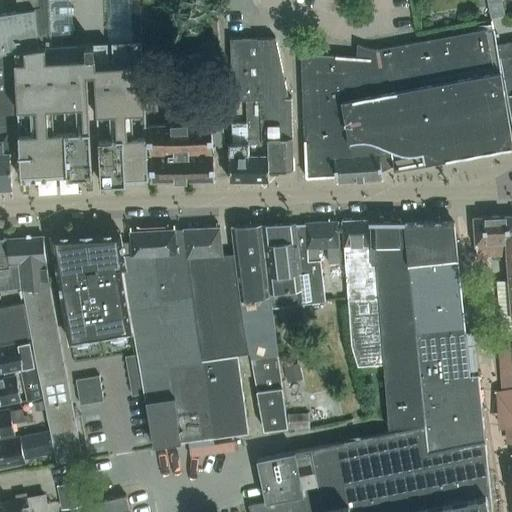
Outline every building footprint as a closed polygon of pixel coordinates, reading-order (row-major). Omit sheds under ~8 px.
[(39,46),(13,50),(19,133),(21,180),(47,179),(47,175),(67,174),(67,176),(92,175),(87,74),(94,73),(100,175),(100,183),(122,182),(126,181),(126,180),(149,178),(149,177),(151,177),(148,126),(146,126),(141,40),(138,0),(128,0),(131,41),(52,45),(48,0),(37,0),(38,6),(40,46),(39,46)] [(15,0),(17,9),(37,6),(36,0),(15,0)] [(503,16),(500,0),(499,0),(487,2),(490,18),(503,16)] [(0,52),(13,50),(39,46),(35,9),(0,14),(0,52)] [(511,139),(491,27),(447,35),(454,75),(467,73),(482,152),(511,146),(511,139)] [(416,41),(402,44),(424,163),(455,157),(440,78),(454,75),(447,35),(416,41)] [(293,169),(292,97),(288,97),(275,37),(251,38),(264,109),(268,109),(269,170),(293,169)] [(232,142),(229,148),(229,180),(270,180),(269,170),(268,109),(264,109),(251,38),(230,38),(232,100),(246,100),(247,123),(232,123),(232,142)] [(354,44),(358,45),(358,56),(374,58),(394,168),(424,163),(402,44),(379,48),(365,46),(355,41),(354,44)] [(511,42),(497,45),(511,125),(511,42)] [(0,187),(12,187),(11,183),(9,133),(18,133),(19,133),(13,50),(0,52),(0,187)] [(334,55),(301,53),(303,93),(339,85),(334,55)] [(337,182),(383,179),(381,171),(394,168),(374,58),(358,56),(334,55),(339,85),(352,155),(333,156),(336,176),(337,182)] [(467,73),(454,75),(440,78),(455,157),(482,152),(467,73)] [(336,176),(333,156),(352,155),(339,85),(303,93),(306,178),(336,176)] [(211,121),(202,122),(185,123),(154,124),(148,125),(148,126),(151,177),(151,180),(151,181),(186,181),(215,180),(215,179),(213,156),(221,156),(221,147),(221,143),(223,143),(222,125),(211,126),(211,121)] [(511,215),(474,218),(476,256),(507,255),(511,254),(511,215)] [(405,224),(404,224),(415,334),(465,328),(454,222),(447,223),(447,218),(405,220),(405,224)] [(372,264),(370,219),(342,220),(348,301),(352,345),(358,365),(384,363),(379,306),(376,263),(372,264)] [(420,380),(418,357),(415,334),(404,224),(403,220),(370,221),(372,260),(376,260),(382,344),(383,344),(389,428),(425,425),(420,380)] [(340,262),(338,221),(305,222),(306,224),(307,248),(308,260),(319,260),(318,248),(328,247),(329,263),(340,262)] [(294,223),(262,225),(262,229),(272,307),(302,304),(326,300),(325,299),(320,259),(319,260),(308,260),(307,248),(306,224),(294,224),(294,223)] [(277,355),(261,224),(230,227),(235,254),(250,352),(264,429),(288,426),(277,355)] [(183,228),(183,233),(187,260),(188,260),(192,290),(196,323),(201,362),(202,362),(214,437),(249,433),(237,355),(250,352),(235,254),(223,254),(220,227),(183,228)] [(187,260),(183,233),(183,228),(129,230),(130,242),(122,242),(128,268),(123,269),(137,352),(154,444),(214,437),(202,362),(201,362),(196,323),(192,290),(188,260),(187,260)] [(120,232),(52,235),(70,341),(71,341),(132,331),(121,267),(125,267),(120,234),(120,232)] [(47,286),(48,286),(43,236),(6,238),(7,265),(14,264),(15,264),(21,288),(21,290),(37,367),(40,383),(43,397),(57,463),(82,457),(47,286)] [(7,265),(6,238),(0,239),(0,290),(18,288),(14,264),(7,265)] [(509,280),(496,281),(500,340),(511,339),(511,254),(507,255),(509,280)] [(0,340),(27,336),(21,304),(0,308),(0,340)] [(465,328),(415,334),(418,357),(467,352),(465,328)] [(511,339),(500,340),(498,341),(502,390),(511,389),(511,339)] [(0,371),(34,365),(30,341),(0,346),(0,371)] [(418,357),(420,380),(470,375),(467,352),(418,357)] [(137,354),(125,356),(127,364),(138,362),(137,354)] [(138,362),(127,364),(128,372),(140,370),(138,362)] [(37,367),(20,370),(24,389),(26,400),(43,397),(40,383),(37,367)] [(140,370),(128,372),(129,379),(141,377),(140,370)] [(485,440),(478,374),(470,375),(420,380),(425,425),(428,451),(485,440)] [(99,375),(88,377),(89,385),(101,383),(99,375)] [(88,377),(76,379),(77,387),(89,385),(88,377)] [(141,377),(129,379),(131,387),(143,385),(141,377)] [(4,378),(0,378),(0,403),(8,402),(20,400),(18,390),(16,378),(4,380),(4,378)] [(101,383),(89,385),(90,394),(102,392),(101,383)] [(89,385),(77,387),(79,396),(90,394),(89,385)] [(143,385),(131,387),(132,395),(144,393),(143,385)] [(510,444),(511,443),(511,389),(502,390),(498,391),(510,444)] [(102,392),(90,394),(92,402),(100,401),(104,400),(102,392)] [(90,394),(79,396),(80,404),(92,402),(90,394)] [(43,399),(33,401),(35,411),(45,409),(43,399)] [(0,435),(15,433),(13,422),(29,419),(28,415),(24,415),(23,409),(10,411),(10,409),(0,410),(0,435)] [(289,428),(309,427),(309,415),(288,416),(289,428)] [(492,511),(485,440),(428,451),(425,425),(257,459),(265,501),(249,504),(250,511),(492,511)] [(50,430),(20,436),(0,439),(0,466),(25,461),(24,458),(54,452),(50,430)] [(192,453),(237,448),(237,441),(191,445),(192,453)] [(79,481),(59,485),(64,509),(84,505),(79,481)] [(47,511),(44,494),(0,503),(0,504),(1,511),(47,511)] [(112,511),(128,509),(125,495),(84,504),(86,511),(97,511),(107,510),(107,511),(112,511)]
